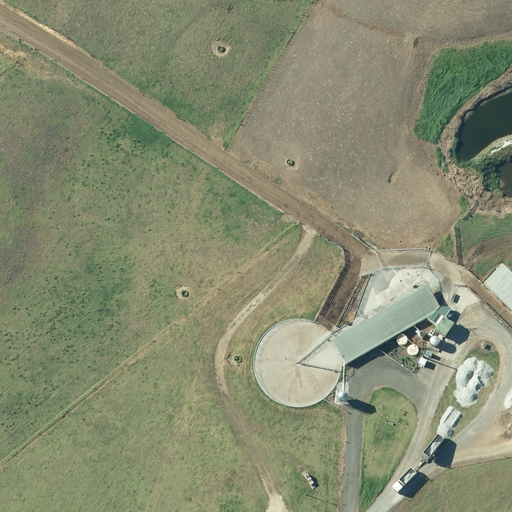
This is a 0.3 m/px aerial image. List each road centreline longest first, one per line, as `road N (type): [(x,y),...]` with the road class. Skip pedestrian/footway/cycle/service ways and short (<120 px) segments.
road 1 (track): [(511,335),(446,288),(367,270),(0,27)]
road 2 (track): [(387,511),(405,496),(446,288)]
